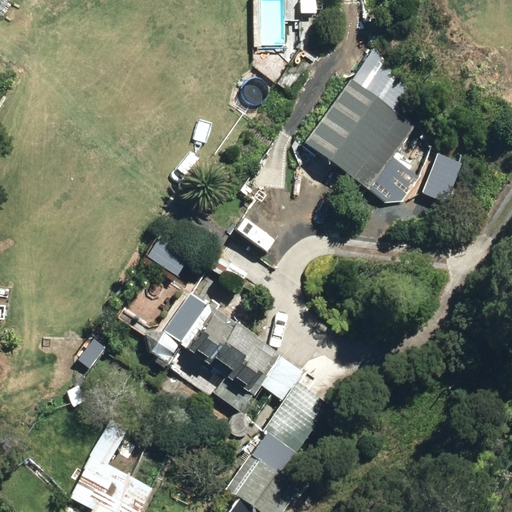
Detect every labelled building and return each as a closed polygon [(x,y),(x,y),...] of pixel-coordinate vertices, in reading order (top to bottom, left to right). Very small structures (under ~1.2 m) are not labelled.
[(294,16),(310,15),(310,2),(294,2),(294,16)] [(275,85),(291,97),(316,62),(299,50),(275,85)] [(297,145),(361,192),(406,130),(342,83),(297,145)] [(457,156),(437,149),(420,195),(441,202),(457,156)] [(210,273),(233,288),(241,275),(218,260),(210,273)] [(184,295),(143,356),(160,370),(175,349),(219,379),(207,397),(234,416),(254,387),(275,401),(257,428),(291,451),(321,409),(289,387),(298,374),(184,295)] [(84,341),(101,351),(107,342),(89,331),(84,341)] [(174,400),(183,406),(188,399),(179,392),(174,400)] [(88,511),(91,507),(100,511),(136,511),(148,491),(103,468),(122,431),(106,422),(64,501),(85,511),(88,511)] [(278,511),(291,494),(243,461),(223,491),(228,495),(236,500),(227,511),(278,511)]
